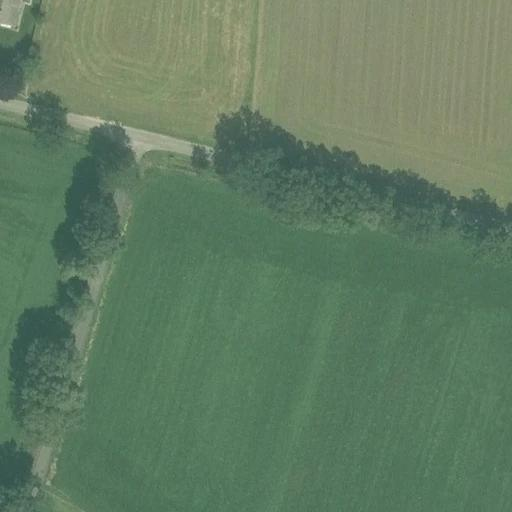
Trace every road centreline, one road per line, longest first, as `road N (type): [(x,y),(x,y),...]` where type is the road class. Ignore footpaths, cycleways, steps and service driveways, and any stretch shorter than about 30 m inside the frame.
road 1 (unclassified): [(17,511),(138,138)]
road 2 (unclassified): [(511,230),(138,138)]
road 3 (unclassified): [(138,138),(0,103)]
